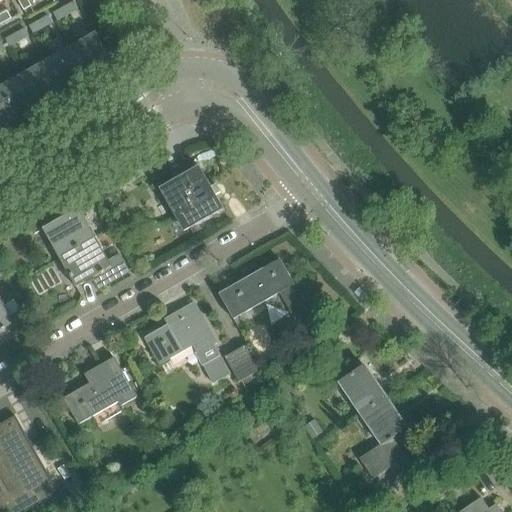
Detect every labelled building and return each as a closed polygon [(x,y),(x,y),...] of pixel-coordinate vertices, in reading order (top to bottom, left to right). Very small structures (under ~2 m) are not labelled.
[(31,7),(27,0),(17,0),(24,11),(31,7)] [(72,3),(53,14),(57,21),(76,10),(72,3)] [(0,24),(0,25),(11,19),(7,12),(0,15),(0,24)] [(48,16),(29,27),(33,34),(52,24),(48,16)] [(24,29),(5,40),(9,47),(28,37),(24,29)] [(105,30),(98,33),(102,40),(108,36),(105,30)] [(97,34),(72,48),(88,76),(113,62),(111,59),(98,37),(97,34)] [(72,48),(49,62),(64,89),(88,76),(72,48)] [(49,62),(25,75),(40,103),(64,89),(49,62)] [(25,75),(1,89),(16,117),(40,103),(25,75)] [(1,89),(0,89),(0,125),(16,117),(1,89)] [(200,185),(202,184),(201,184),(207,181),(199,166),(183,175),(180,171),(173,175),(175,180),(160,190),(176,219),(182,215),(192,209),(188,201),(195,197),(191,191),(200,186),(200,185)] [(202,184),(200,185),(200,186),(191,191),(195,197),(188,201),(192,209),(182,215),(182,216),(183,215),(190,228),(189,229),(190,230),(224,210),(216,196),(221,193),(216,185),(211,188),(207,181),(201,184),(202,184)] [(46,229),(52,239),(49,241),(50,242),(52,240),(62,258),(95,239),(82,216),(94,209),(84,192),(61,205),(67,216),(43,230),(43,231),(46,229)] [(74,278),(78,286),(76,287),(76,288),(101,275),(107,286),(130,273),(120,255),(108,262),(95,239),(62,258),(71,275),(70,275),(72,279),(74,278)] [(280,260),(219,295),(234,320),(235,320),(234,319),(247,312),(245,307),(261,298),(263,303),(279,293),(297,325),(317,313),(299,282),(294,285),(280,260)] [(0,331),(2,331),(8,342),(31,329),(21,312),(20,312),(14,303),(4,309),(0,302),(0,331)] [(194,304),(175,315),(178,320),(145,339),(160,366),(193,347),(197,354),(195,355),(202,367),(203,367),(213,385),(230,375),(214,346),(217,344),(194,304)] [(245,347),(225,358),(239,384),(259,372),(245,347)] [(97,381),(64,399),(79,425),(118,403),(121,407),(137,398),(115,359),(91,372),(97,381)] [(364,366),(339,383),(339,384),(340,384),(351,400),(350,400),(360,415),(365,412),(385,398),(364,367),(365,367),(364,366)] [(393,441),(392,439),(407,429),(406,428),(385,398),(365,412),(376,428),(372,431),(381,446),(360,460),(373,479),(405,458),(393,441)] [(15,417),(0,425),(0,511),(27,511),(59,494),(15,417)] [(315,421),(305,428),(313,440),(323,433),(315,421)] [(461,511),(485,511),(489,510),(481,498),(461,511)]
